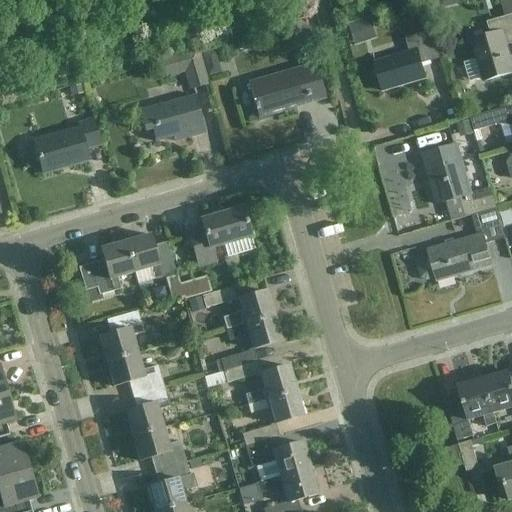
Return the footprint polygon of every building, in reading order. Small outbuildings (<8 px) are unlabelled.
[(378,16),(355,24),(362,45),(385,37),(378,16)] [(474,42),(485,80),(511,72),(511,64),(507,46),(511,44),(511,16),(488,23),(492,37),(474,42)] [(289,26),(292,34),(303,31),(300,22),(289,26)] [(442,59),(434,31),(407,39),(411,54),(376,64),(384,92),(427,80),(423,64),(442,59)] [(210,86),(199,48),(161,59),(167,80),(185,74),(190,91),(210,86)] [(203,55),(208,72),(220,69),(216,51),(203,55)] [(325,99),(316,65),(250,84),(260,118),(325,99)] [(72,97),(84,94),(82,86),(70,90),(72,97)] [(206,134),(196,97),(140,112),(146,133),(153,131),(156,142),(186,134),(187,139),(206,134)] [(511,106),(471,118),(475,131),(498,125),(511,125),(511,143),(508,145),(511,157),(510,158),(507,163),(511,179),(511,178),(511,106)] [(102,145),(95,120),(78,125),(80,129),(35,142),(44,175),(90,162),(86,150),(102,145)] [(457,125),(461,138),(474,134),(470,122),(457,125)] [(472,195),(457,145),(423,155),(438,205),(461,199),(463,205),(449,209),(453,222),(473,216),(497,209),(492,190),(472,195)] [(189,233),(199,268),(217,262),(213,250),(252,239),(243,209),(201,221),(203,229),(189,233)] [(438,282),(493,266),(486,243),(505,238),(497,209),(473,216),(479,237),(429,251),(430,255),(421,258),(418,262),(423,278),(428,281),(437,278),(438,282)] [(126,243),(135,274),(152,269),(155,281),(176,275),(167,244),(154,248),(151,236),(126,243)] [(90,303),(102,299),(101,296),(121,291),(118,279),(135,274),(126,243),(101,250),(104,262),(79,269),(86,293),(90,303)] [(207,278),(180,286),(184,299),(184,300),(211,292),(207,278)] [(184,299),(180,286),(169,289),(173,302),(184,299)] [(240,299),(237,288),(202,298),(205,309),(240,299)] [(227,331),(247,325),(274,317),(267,293),(239,301),(243,313),(223,318),(227,331)] [(107,364),(138,355),(133,337),(144,334),(138,312),(107,321),(111,335),(99,339),(107,364)] [(282,342),(274,317),(247,325),(227,331),(230,342),(250,336),(254,350),(282,342)] [(224,372),(257,362),(254,349),(249,351),(249,352),(216,362),(220,373),(224,372)] [(133,397),(164,388),(158,367),(143,371),(138,355),(107,364),(114,388),(129,384),(133,397)] [(257,362),(224,372),(228,384),(256,375),(256,377),(261,376),(257,362)] [(249,406),(269,401),(296,393),(289,368),(261,376),(266,390),(246,396),(249,406)] [(511,381),(510,374),(485,381),(494,414),(511,409),(511,381)] [(470,422),(494,414),(485,381),(460,388),(464,403),(449,408),(458,442),(474,437),(470,422)] [(133,438),(164,429),(159,412),(170,408),(164,388),(133,397),(137,410),(126,413),(133,438)] [(304,417),(296,393),(269,401),(249,406),(252,416),(272,410),(276,425),(304,417)] [(0,438),(9,436),(6,426),(16,423),(7,395),(0,397),(0,438)] [(243,436),(246,448),(271,441),(280,438),(276,426),(243,436)] [(155,473),(187,464),(180,443),(169,446),(164,429),(133,438),(140,462),(151,459),(155,473)] [(0,480),(30,472),(22,444),(12,447),(9,436),(0,438),(0,480)] [(280,478),(311,470),(304,444),(274,452),(271,441),(246,448),(253,470),(276,463),(280,478)] [(460,446),(467,473),(480,469),(472,443),(460,446)] [(458,447),(454,448),(447,450),(452,470),(463,466),(458,447)] [(510,501),(511,500),(511,448),(509,449),(511,460),(511,464),(496,470),(500,484),(504,483),(510,501)] [(154,511),(159,511),(186,504),(181,487),(193,484),(187,464),(155,473),(159,485),(148,488),(154,511)] [(318,495),(311,470),(280,478),(257,485),(260,495),(283,488),(288,504),(264,511),(301,511),(298,501),(318,495)] [(0,511),(31,511),(29,502),(38,500),(30,472),(0,480),(0,495),(3,505),(0,505),(0,511)]
